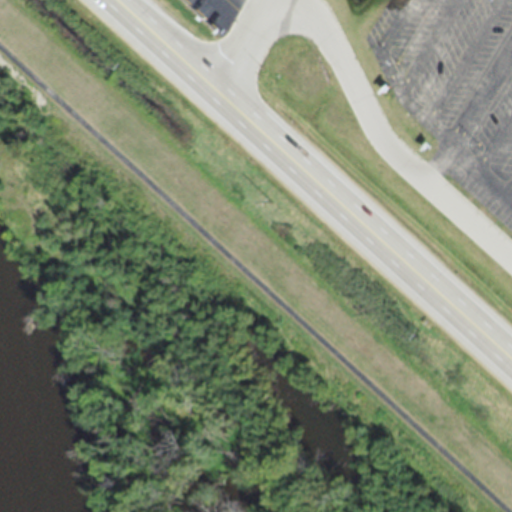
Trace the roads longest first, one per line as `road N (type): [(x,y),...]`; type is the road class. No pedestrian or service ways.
road 1 (primary): [(107,0),(511,367)]
road 2 (residential): [(272,1),(328,41),(390,158),(511,267)]
